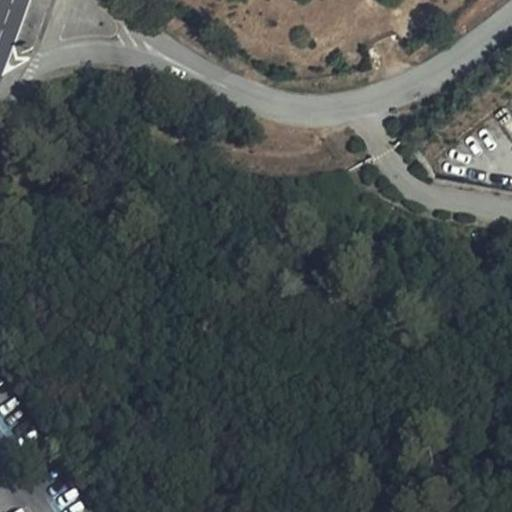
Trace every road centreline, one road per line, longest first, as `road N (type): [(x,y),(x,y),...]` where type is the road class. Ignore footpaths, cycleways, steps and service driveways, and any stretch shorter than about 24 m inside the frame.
road 1 (unclassified): [(176,62),(264,104),(329,111),(396,96),(511,18)]
road 2 (unclassified): [(0,87),(37,68),(100,55),(176,62)]
